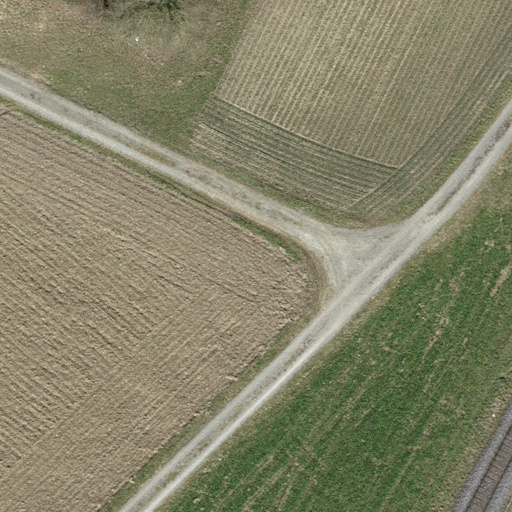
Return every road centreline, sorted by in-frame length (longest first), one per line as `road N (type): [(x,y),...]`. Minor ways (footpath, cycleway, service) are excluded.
road 1 (track): [(147,511),(492,162),(511,131)]
road 2 (track): [(377,277),(0,90)]
